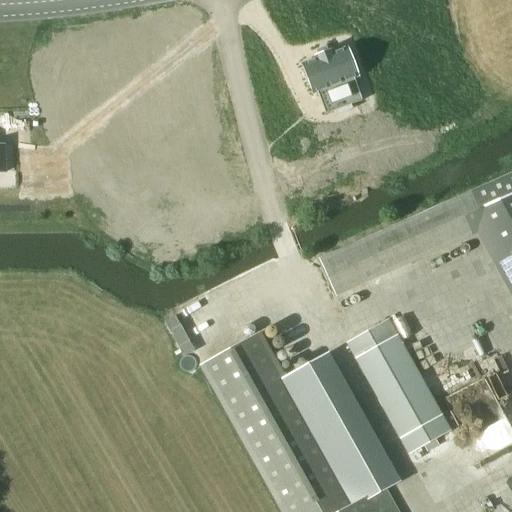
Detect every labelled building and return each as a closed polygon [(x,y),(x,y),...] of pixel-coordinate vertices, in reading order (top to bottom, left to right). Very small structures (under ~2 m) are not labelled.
[(308,62),(301,65),(311,94),(318,91),(325,113),(361,100),(353,79),(357,78),(346,48),(330,54),(329,51),(315,57),(316,59),(308,62)] [(511,175),(319,261),(335,297),(471,239),(511,307),(511,175)] [(346,343),(408,455),(450,432),(388,320),(346,343)] [(260,334),(200,368),(280,511),(392,511),(380,491),(356,505),(348,489),(285,379),(260,334)] [(294,374),(285,379),(348,489),(356,505),(380,491),(393,483),(384,468),(322,358),(294,374)]
